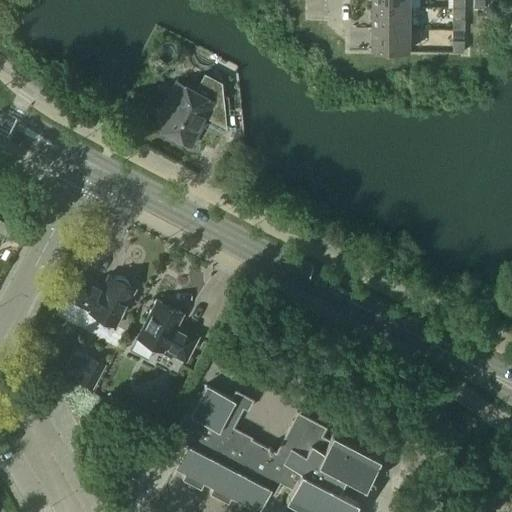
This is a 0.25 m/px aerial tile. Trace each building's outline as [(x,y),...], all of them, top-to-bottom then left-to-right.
[(484,8),(484,0),(474,0),(474,8),(484,8)] [(372,7),(372,29),(408,29),(409,7),(372,7)] [(464,19),(464,8),(453,8),(453,30),(464,30),(464,19)] [(408,52),(408,29),(372,29),(371,51),(408,52)] [(464,52),(464,41),(452,41),(452,52),(464,52)] [(176,80),(152,125),(191,146),(206,118),(226,128),(222,82),(205,73),(196,91),(176,80)] [(0,232),(5,235),(10,225),(0,220),(0,232)] [(15,241),(20,231),(10,225),(5,235),(15,241)] [(103,286),(93,281),(81,274),(69,298),(90,309),(88,312),(115,326),(135,288),(130,285),(128,282),(126,280),(123,278),(120,277),(117,276),(114,277),(108,274),(103,286)] [(183,313),(178,311),(176,307),(174,305),(171,303),(168,302),(165,302),(161,302),(156,299),(137,337),(163,351),(164,349),(185,360),(198,336),(177,325),(183,313)] [(76,380),(92,388),(105,364),(89,355),(76,380)] [(237,391),(233,398),(206,384),(190,414),(186,411),(171,439),(185,446),(174,467),(184,472),(181,478),(200,487),(203,482),(212,487),(209,492),(228,502),(230,496),(258,511),(269,491),(273,493),(280,482),(291,488),(285,499),(309,511),(350,511),(357,500),(338,490),(345,477),(364,487),(380,458),(332,433),(329,439),(321,435),(325,426),(297,411),(276,452),(271,449),(272,447),(268,445),(267,447),(250,438),(251,436),(232,427),(242,407),(247,409),(252,399),(237,391)] [(162,427),(169,414),(142,399),(134,413),(162,427)]
